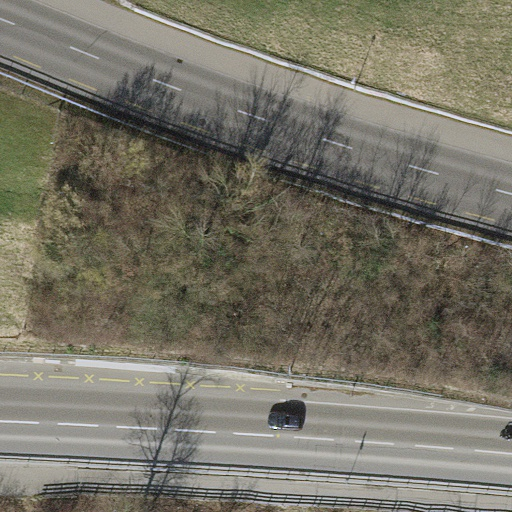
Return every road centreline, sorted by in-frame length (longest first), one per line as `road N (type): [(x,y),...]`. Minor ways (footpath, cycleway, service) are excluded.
road 1 (tertiary): [(0,17),(339,144),(511,193)]
road 2 (primary): [(0,420),(511,453)]
